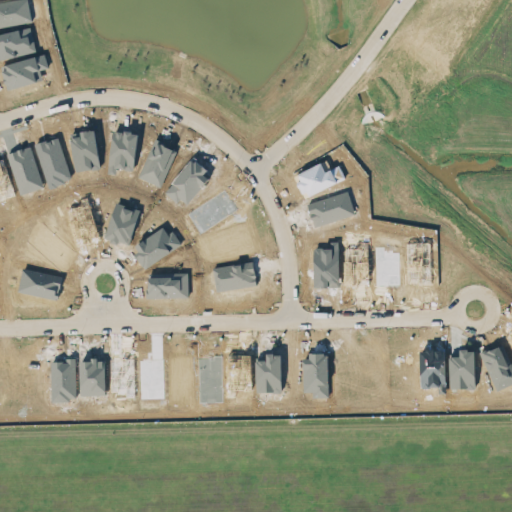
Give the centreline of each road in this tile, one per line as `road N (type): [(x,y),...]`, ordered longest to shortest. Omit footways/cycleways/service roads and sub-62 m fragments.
road 1 (residential): [(407,0),(314,117),(255,173),(224,141),(173,109),(127,97),(92,95),(0,122)]
road 2 (residential): [(0,328),(448,317)]
road 3 (residential): [(255,173),(284,231),(289,322)]
